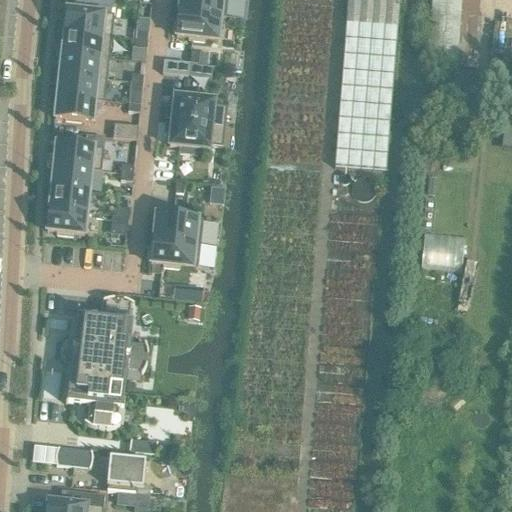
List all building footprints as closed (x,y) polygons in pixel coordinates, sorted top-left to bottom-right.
[(178,0),(177,12),(178,12),(178,15),(220,19),(220,20),(225,21),(226,0),(179,0),(178,0)] [(334,170),(385,175),(394,50),(396,33),(398,18),(399,0),(347,0),(346,15),(344,33),(334,170)] [(431,61),(430,69),(455,71),(461,0),(432,0),(427,61),(431,61)] [(63,30),(63,31),(63,35),(111,40),(113,17),(93,15),(93,12),(77,10),(77,13),(66,12),(64,24),(63,24),(63,26),(64,26),(64,30),(63,30)] [(220,19),(177,15),(175,39),(188,41),(187,44),(203,46),(204,43),(217,44),(220,19)] [(136,34),(135,42),(147,44),(148,36),(136,34)] [(62,45),(61,56),(109,61),(111,40),(63,35),(63,38),(62,38),(62,39),(63,40),(62,44),(61,44),(61,45),(62,45)] [(147,44),(135,43),(134,51),(146,52),(147,44)] [(198,56),(190,55),(189,67),(197,67),(198,56)] [(60,66),(58,78),(106,83),(109,61),(61,56),(60,60),(59,61),(60,61),(60,65),(59,65),(59,66),(60,66)] [(163,64),(161,77),(187,80),(188,67),(163,64)] [(57,88),(56,99),(94,103),(94,104),(104,105),(106,83),(58,78),(58,81),(57,81),(57,82),(58,83),(58,87),(57,87),(57,88)] [(143,79),(131,78),(130,86),(142,87),(143,79)] [(142,87),(130,86),(129,94),(141,95),(142,87)] [(172,110),(166,110),(164,124),(224,130),(226,110),(213,109),(213,104),(202,103),(203,96),(185,94),(184,101),(173,99),(172,110)] [(55,109),(54,122),(65,123),(65,124),(81,126),(81,125),(92,126),(94,104),(94,103),(56,99),(56,103),(55,103),(55,104),(56,104),(55,108),(54,108),(54,109),(55,109)] [(140,108),(128,107),(127,115),(139,116),(140,108)] [(164,124),(163,138),(169,138),(168,149),(179,150),(178,156),(196,158),(197,152),(208,153),(208,149),(222,150),(224,130),(164,124)] [(511,126),(505,126),(502,153),(511,153),(511,126)] [(136,144),(137,130),(114,127),(112,141),(136,144)] [(52,164),(52,165),(53,165),(53,169),(91,173),(91,174),(100,175),(103,151),(82,149),(83,148),(66,146),(66,147),(55,146),(54,159),(53,158),(53,160),(54,160),(53,164),(52,164)] [(448,158),(447,170),(471,172),(472,160),(448,158)] [(121,168),(120,176),(132,177),(133,169),(121,168)] [(50,185),(50,187),(51,187),(50,190),(89,194),(91,174),(91,173),(53,169),(52,180),(51,180),(51,181),(51,185),(50,185)] [(132,177),(120,176),(119,184),(131,185),(132,177)] [(184,185),(176,184),(175,196),(183,197),(184,185)] [(48,207),(48,208),(49,208),(48,212),(86,216),(89,194),(50,190),(49,201),(48,201),(48,203),(49,203),(49,207),(48,207)] [(211,191),(210,207),(221,209),(223,209),(224,193),(223,192),(211,191)] [(128,212),(116,211),(116,219),(127,220),(128,212)] [(47,222),(46,234),(57,235),(56,238),(73,240),(73,237),(84,238),(86,216),(48,212),(48,215),(47,215),(47,216),(48,216),(47,221),(46,220),(46,222),(47,222)] [(153,227),(152,240),(152,242),(199,247),(202,222),(166,218),(167,217),(165,217),(165,218),(161,218),(161,217),(160,217),(155,217),(154,228),(153,227)] [(127,220),(116,219),(115,227),(127,228),(127,220)] [(151,252),(150,267),(163,268),(163,271),(178,273),(179,270),(197,272),(199,247),(152,242),(152,245),(151,245),(151,247),(152,247),(151,251),(150,251),(150,252),(151,252)] [(174,290),(172,303),(188,304),(190,291),(174,290)] [(105,304),(104,321),(76,318),(77,312),(78,313),(79,311),(76,310),(72,347),(72,349),(74,350),(76,351),(80,351),(79,358),(75,358),(74,358),(72,359),(70,361),(65,406),(66,407),(66,406),(89,408),(86,427),(84,425),(83,426),(90,430),(94,432),(99,433),(104,434),(114,432),(119,430),(118,429),(116,430),(116,425),(118,412),(118,411),(122,412),(126,374),(127,373),(142,375),(140,377),(141,378),(144,373),(146,368),(147,360),(147,355),(146,353),(146,351),(146,350),(145,346),(143,347),(144,349),(129,348),(132,324),(128,324),(130,307),(132,308),(133,308),(128,305),(124,303),(118,302),(113,302),(109,302),(105,303),(102,304),(103,305),(105,304)] [(189,310),(187,322),(198,323),(199,311),(189,310)] [(131,443),(130,443),(128,455),(130,455),(154,458),(154,459),(155,459),(157,446),(156,446),(131,443)] [(171,447),(170,456),(182,458),(183,446),(174,445),(171,447)] [(55,460),(55,462),(55,463),(55,464),(55,465),(55,466),(55,467),(55,468),(56,469),(57,469),(57,468),(66,469),(68,453),(59,452),(59,451),(58,451),(57,452),(56,453),(56,454),(56,455),(56,456),(55,457),(55,458),(55,459),(55,460)] [(68,453),(66,469),(79,471),(81,454),(68,453)] [(90,455),(81,454),(79,471),(88,472),(89,473),(90,472),(90,471),(90,470),(91,469),(91,467),(91,466),(92,465),(92,464),(92,463),(92,462),(92,461),(92,460),(92,459),(92,457),(91,456),(91,455),(91,454),(90,455)] [(145,463),(110,460),(106,494),(149,499),(150,489),(142,489),(145,463)] [(104,499),(62,494),(60,506),(102,510),(104,499)] [(136,498),(135,508),(134,511),(147,511),(148,499),(136,498)]
